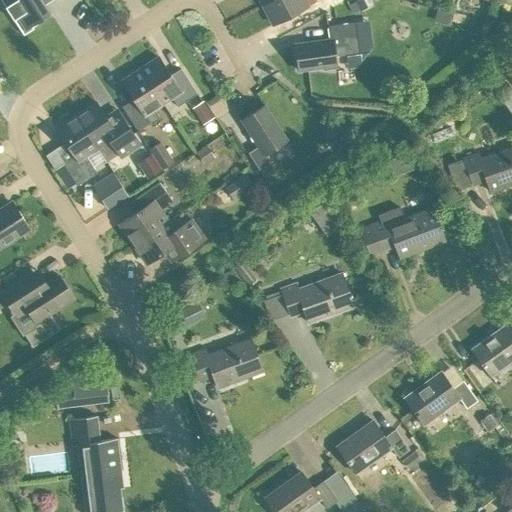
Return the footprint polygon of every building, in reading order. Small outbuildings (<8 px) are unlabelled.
[(13,0),(14,1),(9,5),(17,18),(23,15),(31,27),(50,14),(51,14),(46,5),(43,1),(44,0),(52,0),(53,0),(52,0),(13,0)] [(302,0),(272,0),(263,5),(274,25),(307,7),(302,0)] [(455,0),(452,12),(467,16),(470,0),(455,0)] [(429,11),(426,22),(442,27),(445,15),(429,11)] [(335,57),(345,55),(359,53),(355,23),(327,26),(329,40),(295,45),(298,71),(322,67),(323,70),(336,68),(335,57)] [(159,57),(140,69),(162,103),(171,98),(177,107),(197,94),(180,69),(170,75),(159,57)] [(162,103),(140,69),(122,81),(133,99),(121,107),(137,131),(149,123),(150,125),(160,118),(154,109),(162,103)] [(203,101),(192,108),(203,125),(213,118),(203,101)] [(96,102),(76,115),(98,148),(106,161),(118,154),(120,158),(140,145),(125,123),(116,109),(105,116),(96,102)] [(287,140),(264,105),(241,120),(258,146),(248,153),(263,176),(274,169),(265,154),(287,140)] [(76,115),(56,128),(74,156),(63,164),(67,170),(76,183),(77,186),(97,173),(86,156),(98,148),(76,115)] [(328,138),(336,150),(348,142),(339,130),(328,138)] [(163,169),(173,162),(160,142),(150,149),(163,169)] [(196,153),(204,165),(214,159),(206,146),(196,153)] [(511,184),(511,147),(480,159),(478,153),(463,159),(472,185),(486,180),(490,192),(511,184)] [(137,163),(147,179),(162,170),(151,153),(137,163)] [(71,186),(76,183),(67,170),(63,172),(58,176),(67,189),(71,186)] [(243,176),(223,190),(230,199),(250,186),(243,176)] [(128,196),(116,177),(95,191),(107,210),(128,196)] [(119,224),(133,244),(167,221),(159,211),(173,202),(159,182),(130,202),(137,212),(119,224)] [(0,246),(28,229),(12,203),(0,210),(0,246)] [(334,207),(328,211),(333,218),(339,214),(334,207)] [(380,222),(358,230),(368,257),(395,246),(399,258),(445,241),(432,208),(404,219),(399,207),(378,215),(380,222)] [(167,221),(133,244),(147,264),(164,252),(171,262),(205,239),(191,219),(174,231),(167,221)] [(331,220),(320,228),(326,236),(337,229),(331,220)] [(353,306),(342,273),(298,289),(296,284),(281,289),(290,316),(303,311),(308,323),(353,306)] [(15,315),(26,308),(35,322),(34,322),(36,325),(28,331),(35,343),(60,327),(51,313),(74,299),(58,275),(37,289),(28,275),(1,293),(15,315)] [(197,302),(172,313),(180,330),(205,318),(197,302)] [(491,376),(511,360),(511,329),(508,323),(472,350),(491,376)] [(263,371),(251,338),(207,355),(205,349),(190,355),(199,381),(213,376),(217,388),(263,371)] [(452,388),(441,372),(404,398),(423,424),(459,399),(466,408),(477,401),(463,381),(452,388)] [(108,401),(104,376),(72,380),(73,389),(55,391),(58,408),(108,401)] [(489,416),(479,422),(485,432),(496,426),(489,416)] [(99,441),(96,417),(69,420),(72,446),(80,445),(84,475),(81,475),(85,511),(110,511),(122,511),(117,471),(120,471),(116,439),(99,441)] [(384,437),(372,421),(336,447),(355,473),(391,447),(398,457),(409,449),(395,430),(384,437)] [(414,452),(400,462),(407,470),(420,460),(414,452)] [(450,496),(428,465),(413,476),(435,506),(450,496)] [(336,471),(323,481),(313,488),(301,472),(264,498),(274,511),(300,511),(320,498),(327,508),(337,501),(345,511),(346,511),(359,502),(336,471)]
